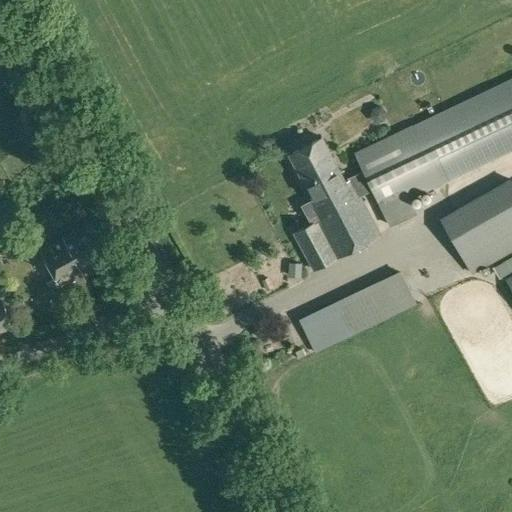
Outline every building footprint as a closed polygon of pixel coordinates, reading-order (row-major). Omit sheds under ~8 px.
[(439,185),(511,150),(511,77),(411,126),(354,153),(362,170),(344,179),(321,137),(288,155),(312,200),(302,205),(308,217),(314,214),(317,220),(294,232),(313,270),(379,234),(359,197),(371,190),(381,208),(389,226),(417,213),(411,199),(439,185)] [(511,250),(511,180),(510,177),(439,218),(471,273),(511,250)] [(0,239),(12,235),(6,218),(0,220),(0,239)] [(85,274),(108,261),(87,224),(64,236),(66,238),(43,251),(61,284),(52,289),(60,303),(91,286),(85,274)] [(500,278),(511,270),(511,256),(494,267),(500,278)] [(301,260),(289,260),(288,274),(300,275),(301,260)] [(314,353),(351,334),(417,303),(400,269),(298,319),(314,353)] [(0,332),(12,328),(2,300),(0,300),(0,332)] [(302,348),(295,351),(298,357),(305,354),(302,348)]
